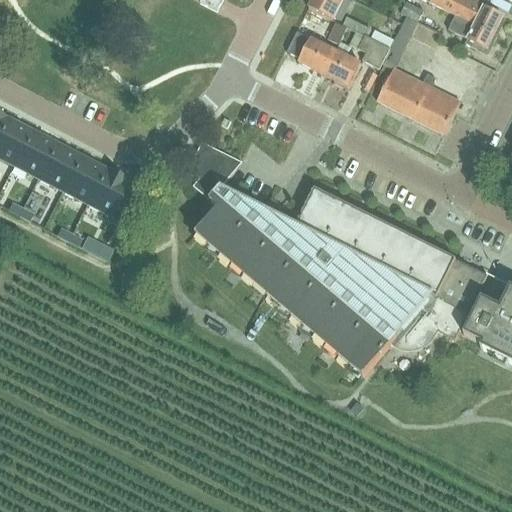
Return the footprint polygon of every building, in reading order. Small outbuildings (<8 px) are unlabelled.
[(202,0),(200,6),(217,14),(218,12),(223,2),(223,0),(202,0)] [(344,0),(314,0),(308,12),(332,24),(344,0)] [(416,0),(455,19),(447,34),(467,43),(465,47),(487,59),(497,39),(494,38),(503,21),(484,11),(489,0),(416,0)] [(401,16),(418,25),(423,15),(406,6),(401,16)] [(405,21),(390,51),(402,57),(417,27),(405,21)] [(347,31),(348,32),(355,36),(356,34),(367,40),(370,34),(350,24),(346,22),(343,29),(347,31)] [(328,42),(339,48),(339,46),(340,47),(348,32),(347,31),(343,29),(336,26),(328,42)] [(362,64),(371,68),(382,47),(367,40),(356,34),(355,36),(349,48),(366,57),(362,64)] [(298,66),(323,79),(335,55),(310,43),(298,66)] [(339,46),(339,48),(335,55),(323,79),(348,91),(360,68),(345,61),(350,52),(340,47),(339,46)] [(453,118),(459,106),(431,92),(436,83),(427,78),(422,88),(394,74),(402,57),(390,51),(382,47),(371,68),(380,73),(382,68),(393,74),(377,106),(443,139),(453,118)] [(371,76),(363,90),(369,93),(377,79),(371,76)] [(31,133),(7,120),(0,133),(0,163),(12,170),(31,133)] [(56,146),(31,133),(12,170),(37,183),(56,146)] [(81,159),(56,146),(37,183),(61,195),(81,159)] [(190,170),(190,172),(200,181),(193,190),(210,204),(221,191),(242,166),(216,153),(202,146),(193,165),(190,170)] [(105,171),(81,159),(61,195),(86,208),(105,171)] [(130,184),(105,171),(86,208),(111,221),(130,184)] [(343,308),(367,328),(391,349),(396,343),(399,346),(407,349),(415,350),(423,348),(430,344),(436,338),(437,335),(455,343),(484,286),(460,273),(458,277),(451,273),(437,302),(408,287),(380,274),(352,260),(325,246),(296,231),(297,229),(222,192),(221,191),(210,204),(219,212),(224,206),(249,227),(272,247),(296,267),(319,288),(343,308)] [(315,193),(297,229),(296,231),(325,246),(344,207),(315,193)] [(22,212),(11,206),(7,214),(18,219),(22,212)] [(221,260),(249,227),(224,206),(219,212),(196,239),(221,260)] [(344,207),(325,246),(352,260),(372,221),(344,207)] [(32,218),(22,212),(18,219),(29,225),(32,218)] [(372,221),(352,260),(380,274),(399,235),(372,221)] [(244,280),(272,247),(249,227),(221,260),(244,280)] [(71,237),(60,232),(56,239),(67,244),(71,237)] [(399,235),(380,274),(408,287),(427,249),(399,235)] [(81,243),(71,237),(67,244),(78,250),(81,243)] [(99,247),(93,258),(106,265),(112,253),(99,247)] [(268,300),(296,267),(272,247),(244,280),(268,300)] [(427,249),(408,287),(437,302),(451,273),(456,263),(427,249)] [(268,300),(291,320),(319,288),(296,267),(268,300)] [(315,340),(343,308),(319,288),(291,320),(315,340)] [(511,291),(501,311),(482,302),(464,338),(483,347),(481,351),(511,366),(511,291)] [(315,340),(339,361),(367,328),(343,308),(315,340)] [(363,381),(391,349),(367,328),(339,361),(363,381)] [(357,406),(350,414),(357,419),(363,412),(357,406)]
